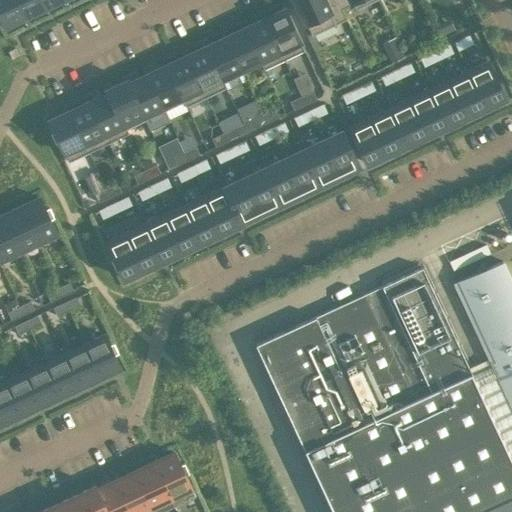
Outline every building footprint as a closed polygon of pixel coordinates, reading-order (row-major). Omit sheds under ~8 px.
[(15,0),(0,0),(0,18),(4,27),(24,18),(15,0)] [(39,0),(15,0),(24,18),(43,8),(39,0)] [(39,0),(43,8),(60,0),(39,0)] [(341,8),(337,0),(295,0),(306,22),(329,11),(330,14),(341,8)] [(337,0),(341,8),(353,2),(352,0),(337,0)] [(285,9),(264,19),(284,60),(304,50),(285,9)] [(264,19),(245,28),(260,60),(259,60),(263,69),(284,60),(264,19)] [(455,30),(450,19),(435,25),(440,37),(455,30)] [(245,28),(225,37),(240,69),(259,60),(260,60),(245,28)] [(426,33),(417,37),(422,48),(431,44),(426,33)] [(222,78),(240,69),(225,37),(206,46),(221,79),(222,78)] [(206,46),(186,56),(205,96),(226,87),(222,78),(221,79),(206,46)] [(404,57),(401,50),(390,55),(393,62),(404,57)] [(186,56),(167,65),(182,97),(181,97),(185,106),(205,96),(186,56)] [(488,61),(468,71),(485,106),(505,97),(488,61)] [(167,65),(147,74),(162,106),(181,97),(182,97),(167,65)] [(468,71),(448,80),(465,116),(485,106),(468,71)] [(147,74),(129,83),(128,83),(143,115),(144,115),(162,106),(147,74)] [(108,93),(125,129),(126,129),(146,119),(144,115),(143,115),(128,83),(129,83),(127,79),(106,89),(108,93)] [(448,80),(429,89),(445,125),(465,116),(448,80)] [(429,89),(409,99),(426,134),(445,125),(429,89)] [(312,90),(301,96),(305,104),(317,99),(312,90)] [(108,93),(89,102),(108,143),(128,133),(126,129),(125,129),(108,93)] [(305,104),(301,96),(289,101),(293,110),(305,104)] [(426,134),(409,99),(389,108),(406,144),(426,134)] [(88,152),(108,143),(89,102),(69,111),(88,152)] [(389,108),(369,118),(386,153),(406,144),(389,108)] [(274,109),(262,114),(266,123),(278,117),(274,109)] [(88,152),(69,111),(49,120),(69,161),(88,152)] [(266,123),(262,114),(251,120),(255,128),(266,123)] [(369,118),(350,127),(366,162),(386,153),(369,118)] [(238,136),(234,127),(223,133),(227,141),(238,136)] [(342,130),(323,139),(339,175),(359,166),(342,130)] [(227,141),(223,133),(211,138),(215,147),(227,141)] [(323,139),(303,149),(320,184),(339,175),(323,139)] [(199,154),(195,146),(184,151),(188,160),(199,154)] [(303,149),(283,158),(300,194),(320,184),(303,149)] [(176,165),(188,160),(184,151),(172,157),(176,165)] [(283,158),(264,167),(280,203),(300,194),(283,158)] [(156,164),(145,170),(149,178),(160,173),(156,164)] [(264,167),(244,177),(261,212),(280,203),(264,167)] [(149,178),(145,170),(133,175),(137,184),(149,178)] [(261,212),(244,177),(224,186),(241,222),(261,212)] [(121,191),(117,183),(106,188),(110,197),(121,191)] [(224,186),(205,195),(221,231),(241,222),(224,186)] [(110,197),(106,188),(94,194),(98,202),(110,197)] [(205,195),(185,205),(202,240),(221,231),(205,195)] [(40,197),(20,207),(36,242),(56,232),(50,220),(54,218),(49,208),(46,210),(40,197)] [(185,205),(165,214),(182,250),(202,240),(185,205)] [(20,207),(0,216),(17,251),(36,242),(20,207)] [(165,214),(146,223),(162,259),(182,250),(165,214)] [(0,258),(17,251),(0,216),(0,258)] [(146,223),(126,233),(143,268),(162,259),(146,223)] [(126,233),(106,242),(123,278),(143,268),(126,233)] [(342,304),(255,344),(333,511),(478,511),(480,511),(511,511),(511,282),(502,260),(454,283),(492,364),(472,373),(422,267),(362,295),(369,310),(349,319),(342,304)] [(69,282),(58,287),(61,295),(73,289),(69,282)] [(61,295),(58,287),(46,293),(50,300),(61,295)] [(80,305),(75,295),(64,300),(68,310),(80,305)] [(30,300),(19,306),(22,314),(34,308),(30,300)] [(68,310),(64,300),(52,306),(57,316),(68,310)] [(22,314),(19,306),(7,311),(11,319),(22,314)] [(36,314),(25,319),(29,328),(41,323),(36,314)] [(29,328),(25,319),(13,325),(18,334),(29,328)] [(105,334),(84,344),(100,376),(120,366),(115,355),(118,354),(114,343),(110,345),(105,334)] [(100,376),(84,344),(65,353),(80,385),(100,376)] [(80,385),(65,353),(45,362),(61,394),(80,385)] [(45,362),(26,372),(41,404),(61,394),(45,362)] [(26,372),(6,381),(22,413),(41,404),(26,372)] [(22,413),(6,381),(0,383),(0,417),(2,422),(22,413)] [(185,475),(189,473),(184,463),(180,465),(174,452),(154,462),(175,505),(195,496),(185,475)] [(154,462),(135,471),(154,511),(160,511),(175,505),(154,462)] [(154,511),(135,471),(115,480),(130,511),(138,511),(150,506),(153,511),(154,511)] [(130,511),(115,480),(96,489),(95,485),(94,486),(106,511),(130,511)] [(106,511),(94,486),(74,495),(82,511),(106,511)] [(82,511),(74,495),(55,504),(58,511),(82,511)]
